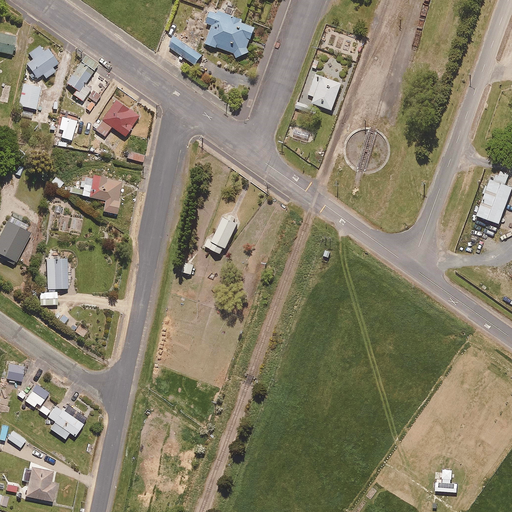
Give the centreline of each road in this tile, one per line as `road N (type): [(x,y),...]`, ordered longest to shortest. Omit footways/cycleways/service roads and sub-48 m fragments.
road 1 (residential): [(185,105),(173,124),(123,396)]
road 2 (residential): [(411,266),(507,0)]
road 3 (unclassified): [(253,154),(411,266)]
road 4 (unclassified): [(38,0),(185,105)]
road 5 (residential): [(253,154),(309,0)]
road 6 (residential): [(0,318),(96,386),(123,396)]
road 7 (unclassified): [(411,266),(511,337)]
